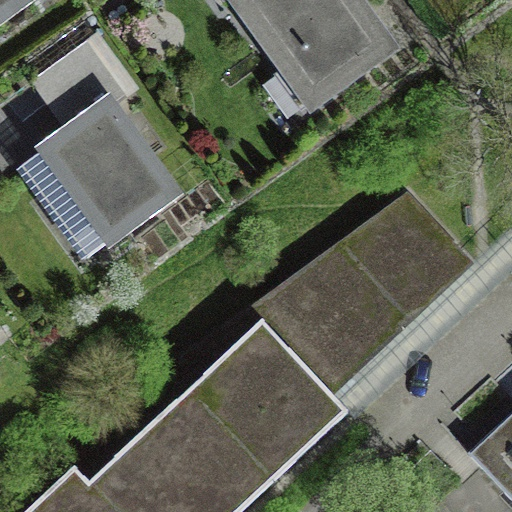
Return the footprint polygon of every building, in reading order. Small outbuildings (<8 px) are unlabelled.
[(0,0),(0,15),(21,0),(0,0)] [(213,0),(218,7),(228,0),(231,0),(245,19),(319,122),(401,63),(355,0),(213,0)] [(116,120),(53,161),(112,250),(175,209),(116,120)] [(76,483),(44,511),(251,511),(350,420),(493,286),(416,205),(96,505),(76,483)] [(511,501),(511,415),(469,456),(511,501)]
